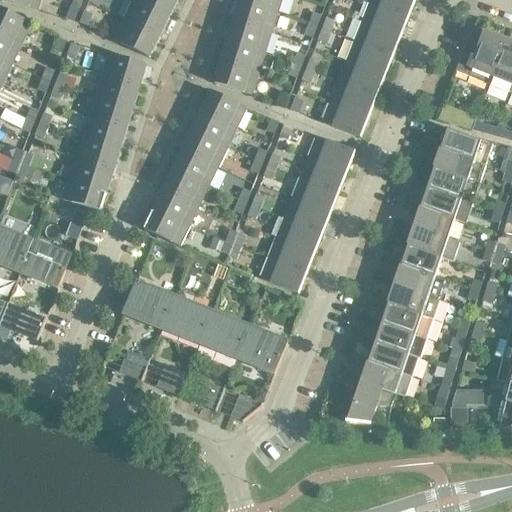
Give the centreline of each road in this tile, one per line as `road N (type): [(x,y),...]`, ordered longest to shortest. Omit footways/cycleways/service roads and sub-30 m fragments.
road 1 (residential): [(230,456),(282,414),(444,0)]
road 2 (residential): [(230,456),(57,389)]
road 3 (residential): [(57,389),(116,233)]
